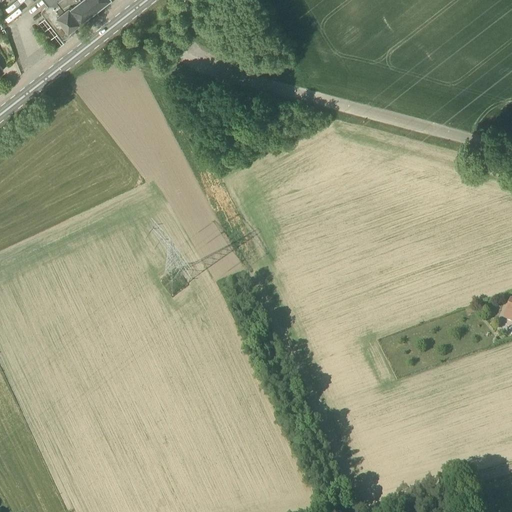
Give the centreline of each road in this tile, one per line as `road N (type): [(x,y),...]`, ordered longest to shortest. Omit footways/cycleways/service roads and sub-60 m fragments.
road 1 (unclassified): [(511,150),(263,85),(179,48)]
road 2 (primary): [(0,114),(147,0)]
road 3 (unclassified): [(360,511),(511,468)]
